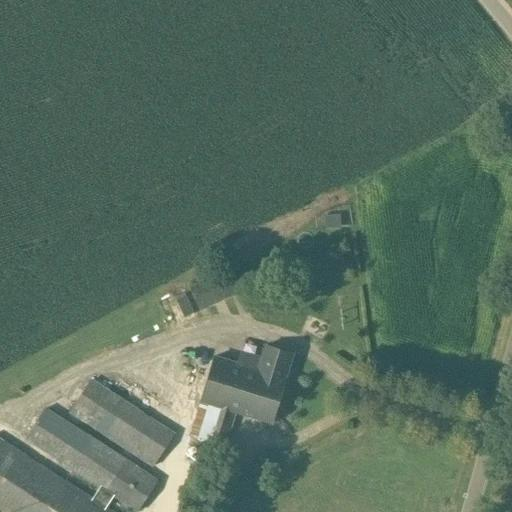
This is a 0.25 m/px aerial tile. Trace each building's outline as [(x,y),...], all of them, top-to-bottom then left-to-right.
[(237,269),(191,282),(199,307),(244,294),(237,269)] [(187,291),(176,295),(184,316),(195,313),(187,291)] [(225,450),(237,414),(272,424),(292,355),(265,347),(258,371),(215,358),(201,403),(190,439),(225,450)] [(153,469),(175,434),(92,380),(69,415),(153,469)] [(135,511),(138,511),(158,482),(46,409),(26,440),(99,488),(113,497),(135,511)] [(0,439),(0,510),(3,511),(110,511),(106,509),(91,500),(0,439)] [(106,509),(113,497),(99,488),(91,500),(106,509)]
